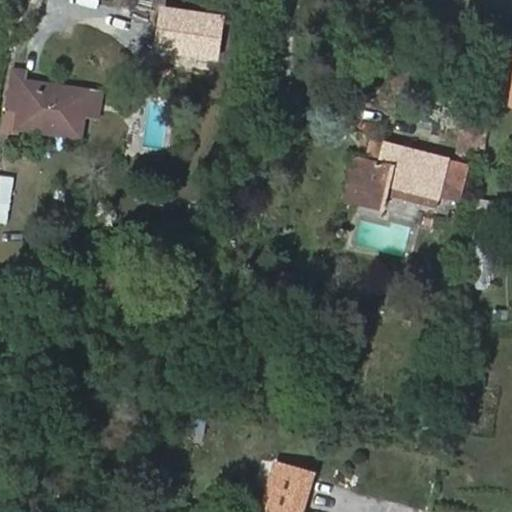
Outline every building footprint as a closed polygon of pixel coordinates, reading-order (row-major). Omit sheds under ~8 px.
[(80,140),(84,116),(87,92),(23,82),(24,73),(13,72),(8,112),(18,114),(16,130),(80,140)] [(84,116),(99,118),(102,94),(87,92),(84,116)] [(168,145),(185,147),(190,117),(173,114),(168,145)] [(460,159),(483,162),(488,128),(464,125),(460,159)] [(386,148),(373,144),(368,164),(382,168),(386,148)] [(434,207),(456,213),(467,168),(386,148),(382,168),(368,164),(358,206),(383,212),(386,196),(434,207)] [(355,161),(344,202),(358,206),(368,164),(355,161)] [(383,212),(430,222),(434,207),(386,196),(383,212)] [(482,230),(491,231),(494,207),(485,206),(482,230)] [(273,294),(292,296),(295,274),(277,272),(273,294)] [(313,461),(276,450),(263,494),(301,505),(313,461)] [(271,511),(298,511),(301,505),(263,494),(259,509),(271,511)]
